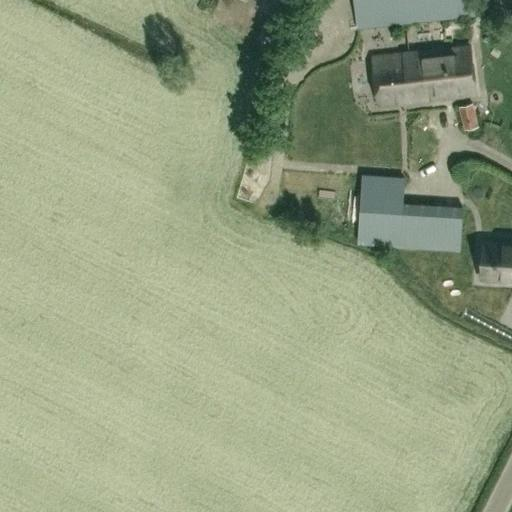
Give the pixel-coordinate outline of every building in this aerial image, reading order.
[(354,0),(358,27),(400,23),(474,14),(472,0),(354,0)] [(422,99),(476,94),(470,47),(418,52),(373,57),(378,104),(422,99)] [(465,129),(478,126),(473,102),(459,106),(465,129)] [(335,126),(333,185),(356,186),(358,127),(335,126)] [(401,201),(403,177),(362,174),(358,242),(398,244),(461,249),(463,206),(401,201)]
